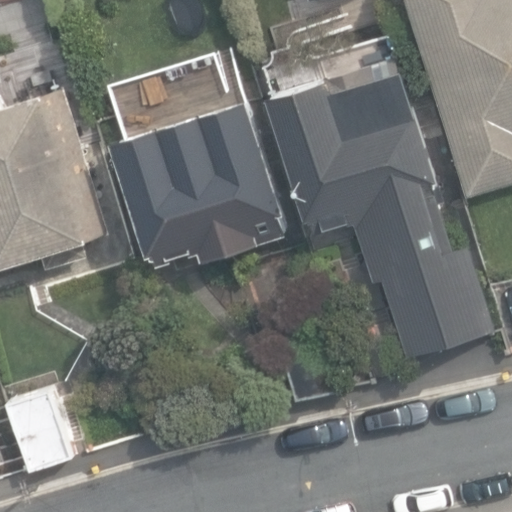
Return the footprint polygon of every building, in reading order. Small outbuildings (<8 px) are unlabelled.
[(511,0),(412,0),(466,185),(511,172),(511,0)] [(321,212),(327,233),(446,199),(407,64),(341,84),(337,69),(274,88),(311,215),(321,212)] [(0,252),(38,241),(44,259),(84,247),(80,231),(87,229),(41,78),(0,90),(0,252)] [(118,134),(159,262),(205,247),(207,256),(296,228),(253,92),(118,134)] [(450,282),(474,360),(511,348),(511,343),(490,270),(450,282)] [(281,327),(300,397),(339,387),(320,317),(281,327)] [(7,390),(29,460),(72,446),(51,377),(7,390)]
